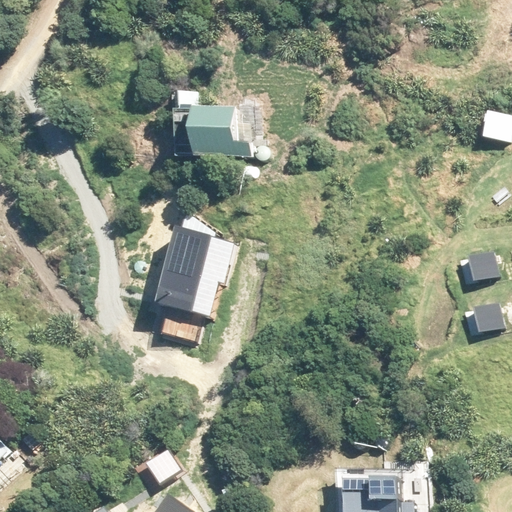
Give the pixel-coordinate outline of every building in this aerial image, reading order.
[(195,86),(165,87),(169,163),(263,158),(260,98),(195,101),(195,86)] [(235,243),(175,227),(155,300),(209,315),(218,281),(224,283),(235,243)] [(473,280),(499,275),(494,251),(468,257),(473,280)] [(479,332),(504,327),(499,303),(474,308),(479,332)] [(0,440),(0,478),(19,459),(0,440)] [(396,511),(396,470),(339,471),(339,511),(396,511)] [(194,511),(168,493),(154,511),(194,511)]
